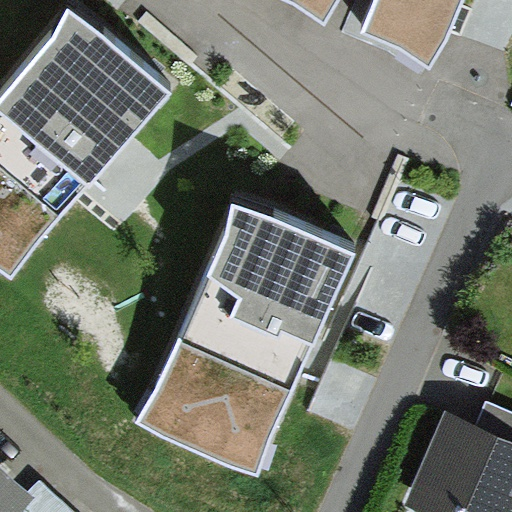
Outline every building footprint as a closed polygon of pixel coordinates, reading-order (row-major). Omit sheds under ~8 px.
[(168,49),(105,0),(56,0),(0,71),(0,241),(9,249),(168,49)] [(388,0),(429,19),(437,0),(388,0)] [(354,211),(244,168),(151,406),(262,448),(354,211)] [(511,511),(511,455),(468,439),(472,429),(442,418),(415,490),(456,506),(453,511),(511,511)] [(0,511),(5,511),(21,497),(0,477),(0,511)]
